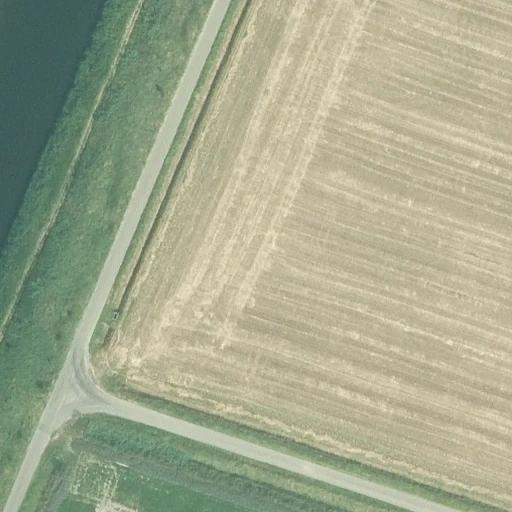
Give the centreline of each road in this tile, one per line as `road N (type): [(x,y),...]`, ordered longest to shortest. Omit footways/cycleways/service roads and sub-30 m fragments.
road 1 (unclassified): [(63,385),(224,0)]
road 2 (unclassified): [(445,511),(63,385)]
road 3 (unclassified): [(10,511),(63,385)]
